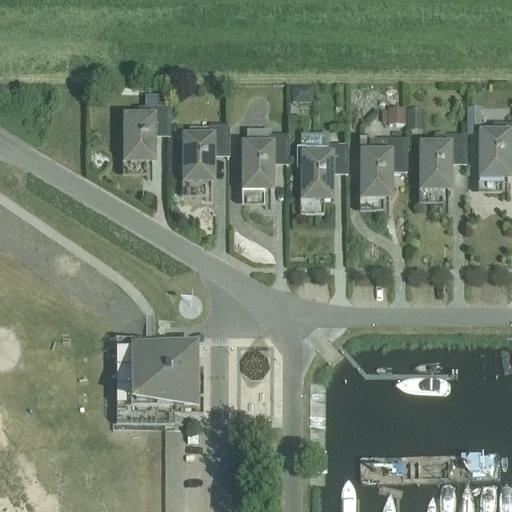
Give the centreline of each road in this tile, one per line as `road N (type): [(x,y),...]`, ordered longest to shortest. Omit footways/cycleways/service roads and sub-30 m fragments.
road 1 (residential): [(290,317),(511,318)]
road 2 (residential): [(290,317),(291,511)]
road 3 (residential): [(218,273),(217,432)]
road 4 (residential): [(89,195),(218,273)]
